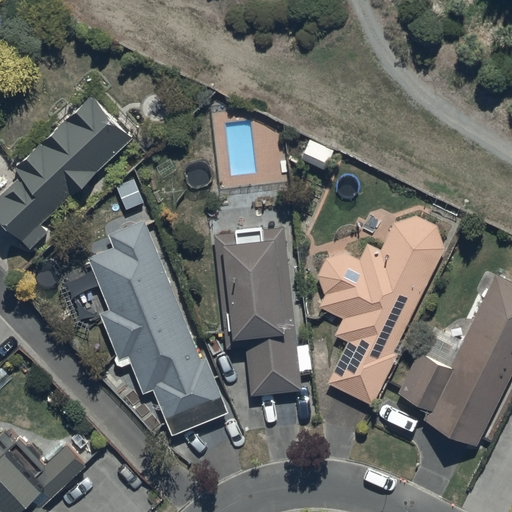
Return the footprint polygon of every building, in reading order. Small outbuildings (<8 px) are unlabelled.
[(23,29),(2,11),(0,13),(0,45),(6,50),(23,29)] [(43,227),(132,141),(91,98),(15,171),(22,177),(0,198),(0,221),(29,252),(49,232),(43,227)] [(336,153),(310,141),(299,164),(326,176),(336,153)] [(399,342),(444,250),(438,229),(416,218),(393,225),(381,252),(366,245),(359,261),(344,255),(327,260),(318,277),(325,296),(319,309),(343,320),(334,338),(348,344),(328,385),(372,407),(396,356),(399,358),(405,345),(399,342)] [(202,362),(145,223),(83,248),(90,264),(53,279),(74,329),(100,318),(120,367),(131,363),(144,395),(155,391),(174,440),(231,417),(208,360),(202,362)] [(298,347),(284,230),(213,236),(227,352),(245,349),(251,398),(302,392),(300,375),(311,373),(308,346),(298,347)] [(479,448),(511,381),(511,283),(496,276),(463,345),(437,332),(425,357),(418,353),(397,398),(427,412),(423,421),(479,448)] [(0,510),(1,511),(44,511),(42,509),(86,470),(66,448),(44,468),(20,441),(14,446),(5,435),(0,439),(0,510)]
